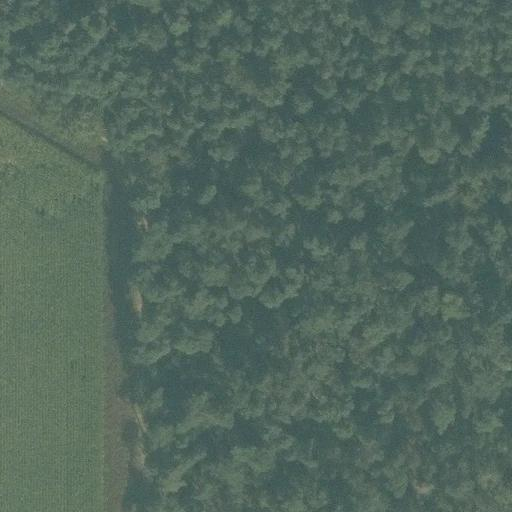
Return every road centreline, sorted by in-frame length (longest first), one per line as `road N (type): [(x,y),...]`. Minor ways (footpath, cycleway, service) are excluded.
road 1 (track): [(511,142),(142,149)]
road 2 (track): [(142,149),(148,511)]
road 3 (track): [(0,79),(116,146),(142,149)]
